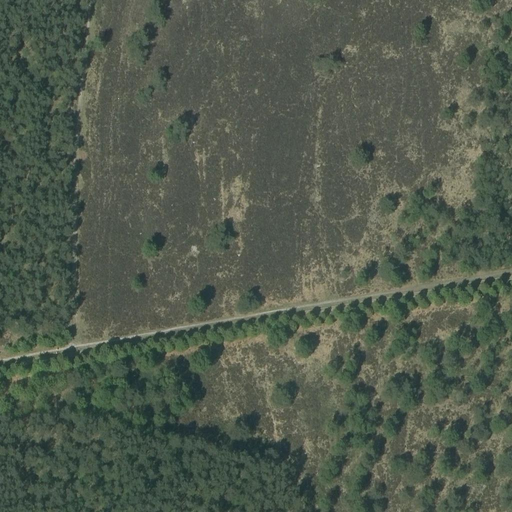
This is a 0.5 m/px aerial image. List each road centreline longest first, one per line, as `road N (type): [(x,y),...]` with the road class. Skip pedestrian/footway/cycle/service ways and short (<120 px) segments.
road 1 (track): [(0,365),(511,279)]
road 2 (track): [(74,351),(76,138),(91,0)]
